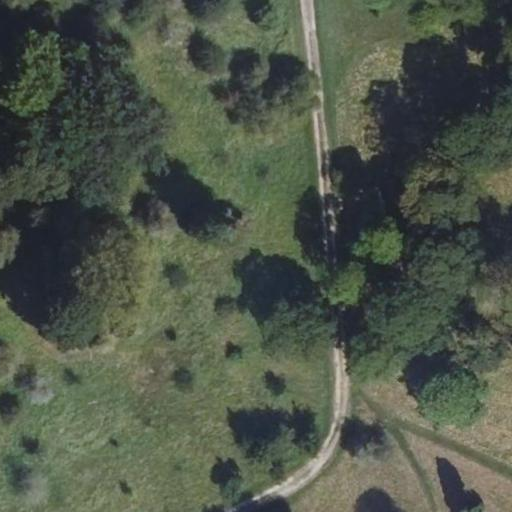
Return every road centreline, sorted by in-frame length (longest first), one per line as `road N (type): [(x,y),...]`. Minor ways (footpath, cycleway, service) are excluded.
road 1 (track): [(282,511),(306,501),(338,436),(348,357),(318,231),(320,87),(303,0)]
road 2 (track): [(511,480),(395,420)]
